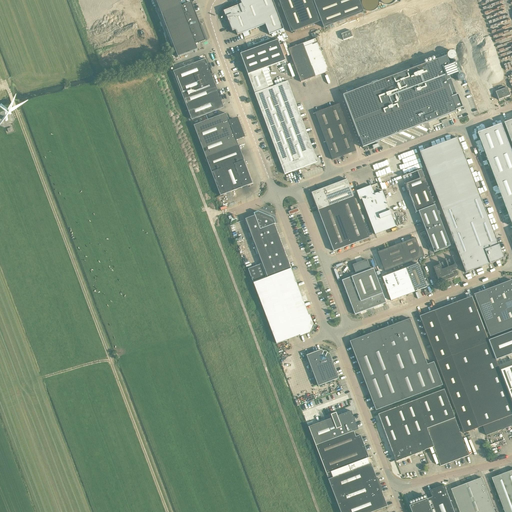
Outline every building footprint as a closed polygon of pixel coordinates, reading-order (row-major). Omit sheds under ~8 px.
[(129,0),(84,0),(94,25),(133,10),(129,0)] [(155,0),(161,15),(181,7),(181,6),(178,0),(155,0)] [(239,0),(241,4),(223,11),(226,17),(228,21),(232,31),(235,30),(237,35),(265,25),(269,35),(283,29),(272,0),(239,0)] [(278,0),(291,33),(321,21),(312,0),(278,0)] [(312,0),(321,21),(323,28),(363,13),(358,0),(312,0)] [(325,46),(335,78),(457,38),(454,28),(455,27),(457,32),(466,29),(481,75),(489,72),(493,86),(503,83),(475,0),(453,0),(459,17),(450,19),(444,2),(404,15),(403,12),(322,38),(325,46)] [(181,7),(161,15),(178,57),(198,50),(196,45),(198,44),(206,41),(205,41),(199,24),(198,24),(199,23),(198,20),(197,21),(196,20),(197,20),(191,3),(181,6),(181,7)] [(294,66),(322,55),(316,39),(288,49),(294,66)] [(314,154),(287,82),(269,89),(262,70),(285,61),(277,41),(240,55),(248,75),(255,94),(284,174),(299,169),(301,169),(304,168),(306,170),(309,168),(311,166),(313,165),(316,166),(319,165),(320,162),(319,159),(317,158),(315,155),(314,154)] [(322,55),(294,66),(300,82),(329,72),(322,55)] [(173,72),(191,120),(224,108),(221,101),(222,100),(218,91),(217,90),(212,77),(213,76),(209,67),(208,66),(205,59),(173,72)] [(347,93),(343,95),(362,147),(375,142),(445,116),(456,111),(436,60),(352,91),(347,93)] [(507,88),(504,89),(503,86),(498,88),(499,91),(495,92),(498,100),(510,95),(507,88)] [(315,113),(317,118),(333,160),(356,151),(338,104),(315,113)] [(206,158),(238,145),(235,139),(242,136),(240,129),(240,128),(240,127),(239,127),(236,120),(229,123),(226,113),(194,126),(206,158)] [(511,150),(502,124),(478,133),(511,222),(511,150)] [(498,245),(457,138),(420,152),(466,273),(489,264),(490,264),(504,258),(499,245),(498,245)] [(238,145),(206,158),(220,196),(252,184),(238,145)] [(419,179),(405,184),(416,212),(418,212),(421,221),(422,223),(424,228),(425,230),(425,231),(426,234),(430,244),(433,253),(450,246),(434,205),(424,177),(421,170),(417,171),(419,179)] [(318,210),(353,196),(347,179),(311,193),(318,210)] [(375,234),(396,227),(382,191),(374,194),(371,186),(357,191),(360,200),(362,199),(375,234)] [(353,196),(318,210),(333,251),(369,238),(353,196)] [(309,315),(274,224),(275,224),(273,218),(258,212),(253,213),(254,216),(245,219),(267,278),(253,283),(276,344),(299,335),(300,336),(310,333),(313,325),(310,315),(309,315)] [(422,257),(415,238),(377,252),(385,271),(422,257)] [(439,265),(433,267),(436,274),(438,279),(441,278),(442,281),(458,275),(456,270),(457,270),(455,265),(452,257),(438,262),(439,265)] [(356,275),(342,280),(345,288),(344,288),(345,293),(346,292),(351,305),(353,310),(355,315),(386,303),(373,268),(370,270),(366,260),(352,265),(356,275)] [(261,264),(248,269),(253,282),(266,277),(261,264)] [(418,264),(405,268),(382,277),(387,291),(391,301),(427,287),(418,264)] [(492,287),(508,330),(511,328),(511,282),(511,280),(492,287)] [(474,301),(476,304),(477,304),(490,337),(508,330),(492,287),(474,294),(476,301),(474,301)] [(476,304),(474,301),(473,302),(471,296),(419,316),(453,407),(451,409),(444,389),(378,414),(395,461),(424,451),(424,450),(433,447),(440,466),(468,455),(452,412),(454,410),(463,433),(482,426),(486,435),(511,425),(511,418),(511,415),(511,414),(511,405),(504,384),(499,371),(495,360),(488,340),(474,305),(476,304)] [(398,384),(404,400),(442,385),(434,362),(427,365),(410,319),(378,331),(389,360),(398,384)] [(404,400),(398,384),(389,360),(378,331),(350,341),(375,410),(404,400)] [(511,331),(488,340),(495,360),(511,353),(511,331)] [(306,355),(317,384),(318,386),(338,378),(332,360),(330,354),(327,353),(326,354),(323,352),(323,351),(320,350),(306,355)] [(511,365),(499,371),(504,384),(511,405),(511,365)] [(332,418),(308,427),(315,445),(316,448),(354,434),(353,431),(358,429),(351,411),(337,416),(335,413),(331,414),(332,418)] [(354,434),(316,448),(326,474),(366,458),(368,457),(360,435),(355,437),(354,434)] [(369,464),(366,458),(326,474),(328,479),(369,464)] [(339,511),(371,511),(387,506),(381,492),(382,490),(377,478),(376,478),(370,463),(369,464),(328,479),(339,511)] [(511,511),(511,470),(492,478),(504,511),(511,511)] [(459,511),(494,511),(482,478),(451,489),(459,511)] [(411,506),(412,511),(454,511),(446,489),(447,487),(446,486),(445,486),(444,485),(441,484),(440,487),(430,491),(433,498),(411,506)]
